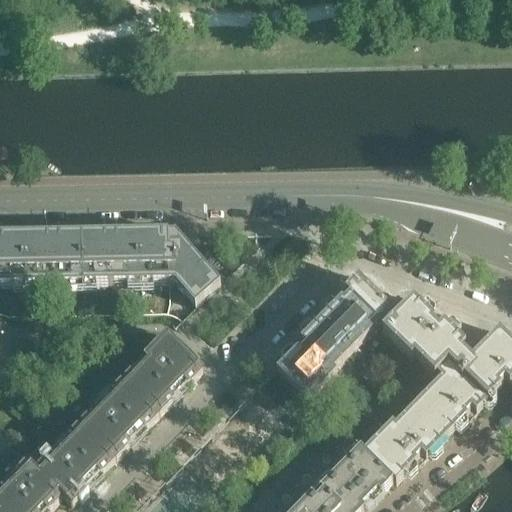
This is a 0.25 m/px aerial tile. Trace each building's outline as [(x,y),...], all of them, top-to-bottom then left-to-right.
[(147,287),(146,239),(146,236),(124,237),(124,240),(116,240),(117,288),(147,287)] [(176,287),(175,239),(156,239),(156,236),(146,236),(146,239),(147,287),(176,287)] [(87,289),(86,240),(86,237),(67,238),(67,241),(57,241),(58,289),(87,289)] [(117,288),(116,240),(99,240),(99,237),(86,237),(86,240),(87,289),(117,288)] [(58,289),(57,241),(42,241),(42,238),(27,239),(27,241),(28,290),(58,289)] [(221,289),(176,238),(175,239),(176,287),(183,286),(190,295),(185,299),(196,311),(221,289)] [(0,290),(28,290),(27,241),(27,239),(10,239),(10,242),(0,241),(0,290)] [(395,316),(359,280),(342,298),(338,302),(341,304),(340,306),(372,337),(380,329),(384,333),(398,319),(395,316)] [(407,360),(441,325),(436,320),(437,320),(437,315),(428,307),(423,312),(414,303),(398,319),(384,333),(382,335),(407,360)] [(372,337),(340,306),(318,328),(350,360),(372,337)] [(463,354),(467,350),(458,340),(463,335),(455,327),(450,327),(447,330),(442,325),(441,325),(407,360),(412,365),(415,362),(435,382),(437,380),(439,382),(452,369),(465,356),(463,354)] [(350,360),(318,328),(298,348),(298,349),(296,351),(331,385),(338,378),(335,375),(350,360)] [(511,347),(500,336),(475,361),(507,392),(508,393),(511,388),(511,347)] [(160,421),(204,375),(168,340),(123,386),(160,421)] [(331,385),(296,351),(294,353),(297,355),(277,376),(309,408),(331,385)] [(507,392),(475,361),(473,363),(465,356),(452,369),(490,406),(494,402),(495,402),(502,395),(503,396),(507,392)] [(490,406),(452,369),(439,382),(442,384),(439,387),(474,421),(474,422),(490,406)] [(116,466),(160,421),(123,386),(80,431),(116,466)] [(474,421),(439,387),(415,411),(448,443),(467,423),(470,425),(474,421)] [(448,443),(415,411),(396,430),(394,428),(389,433),(424,467),(448,443)] [(304,511),(321,494),(361,454),(338,430),(318,451),(307,440),(236,511),(304,511)] [(72,511),(116,466),(80,431),(43,468),(37,475),(36,476),(64,502),(72,511)] [(389,433),(365,457),(394,487),(397,489),(417,469),(420,471),(424,467),(389,433)] [(368,511),(373,508),(394,487),(365,457),(361,454),(321,494),(339,511),(368,511)] [(0,511),(54,511),(64,502),(36,476),(37,475),(28,466),(0,495),(0,511)] [(339,511),(321,494),(304,511),(339,511)]
